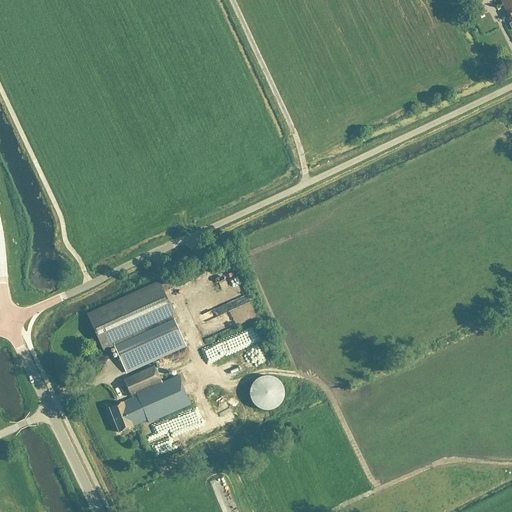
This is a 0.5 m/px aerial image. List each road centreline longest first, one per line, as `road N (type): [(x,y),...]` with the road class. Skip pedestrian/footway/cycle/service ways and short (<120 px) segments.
road 1 (unclassified): [(6,323),(511,87)]
road 2 (unclassified): [(96,511),(6,323)]
